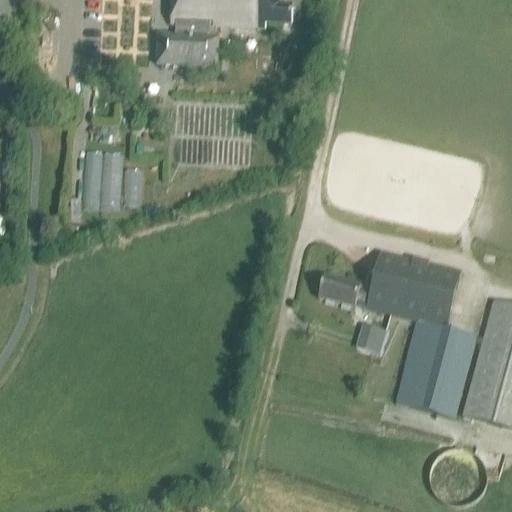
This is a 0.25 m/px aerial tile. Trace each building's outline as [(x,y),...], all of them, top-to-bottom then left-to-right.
[(291,28),(292,7),(280,7),(279,0),(171,0),(171,27),(177,27),(177,38),(158,37),(157,67),(217,70),(218,40),(208,40),(208,29),(265,31),(266,27),(291,28)] [(88,210),(124,210),(125,206),(143,206),(143,170),(125,169),(125,153),(89,153),(88,210)] [(461,275),(381,254),(371,294),(367,310),(417,323),(446,331),(461,275)] [(324,278),(318,301),(354,310),(355,309),(366,312),(367,310),(371,294),(360,291),(360,287),(324,278)] [(482,347),(463,420),(511,432),(511,308),(494,303),(484,342),(482,347)] [(454,422),(474,345),(482,347),(484,342),(475,340),(476,339),(446,331),(417,323),(416,324),(396,406),(454,422)] [(385,355),(392,331),(368,324),(361,348),(385,355)] [(487,485),(487,480),(486,475),(485,471),(483,466),(480,462),(476,459),(472,456),(467,454),(463,453),(458,453),(453,453),(448,455),(443,457),(439,459),(436,463),(433,467),(431,472),(429,476),(429,481),(429,486),(430,491),(432,496),(435,500),(438,503),(442,506),(447,509),(451,510),(456,511),(461,511),(466,510),(471,508),(475,505),(479,502),(482,498),(484,494),(486,489),(487,485)]
